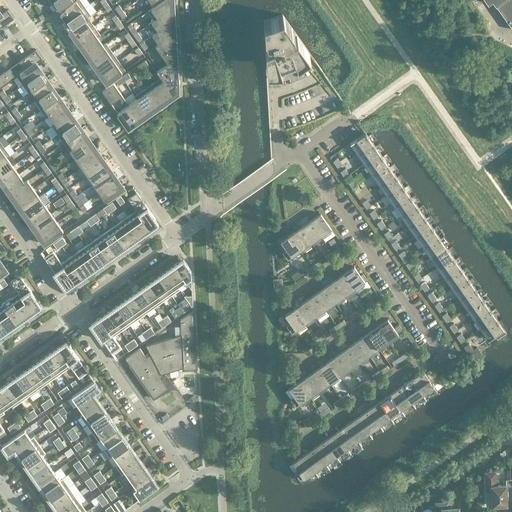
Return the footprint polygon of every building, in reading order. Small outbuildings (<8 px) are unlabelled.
[(70,0),(54,0),(56,1),(54,2),(59,9),(70,0)] [(85,6),(80,0),(77,0),(61,11),(65,18),(66,17),(68,19),(85,6)] [(173,4),(172,0),(163,0),(148,11),(154,20),(148,24),(149,24),(173,7),(171,8),(170,6),(173,4)] [(511,0),(485,0),(488,4),(492,0),(511,28),(511,0)] [(91,14),(85,6),(68,19),(69,21),(68,22),(72,27),(69,29),(69,30),(91,14)] [(173,17),(173,7),(149,24),(155,33),(152,34),(152,35),(174,20),(174,19),(172,20),(171,19),(173,17)] [(0,28),(14,18),(8,9),(1,14),(0,15),(0,28)] [(91,15),(91,14),(69,30),(73,36),(75,35),(76,37),(75,38),(75,39),(94,25),(88,17),(91,15)] [(293,30),(282,15),(263,21),(264,36),(265,35),(268,46),(265,47),(266,68),(282,67),(280,62),(295,57),(297,62),(298,62),(297,60),(308,52),(309,54),(310,53),(297,35),(295,35),(293,30)] [(174,30),(174,20),(152,35),(158,43),(155,45),(155,46),(174,32),(173,33),(172,31),(174,30)] [(100,34),(94,25),(75,39),(80,45),(81,45),(83,47),(100,34)] [(175,42),(174,32),(155,46),(168,63),(157,71),(176,58),(175,45),(173,46),(172,44),(175,42)] [(100,35),(100,34),(83,47),(84,49),(83,50),(88,56),(106,43),(103,45),(97,37),(100,35)] [(112,52),(106,43),(88,56),(92,63),(94,62),(95,64),(112,52)] [(42,58),(36,49),(19,61),(23,68),(15,74),(10,67),(0,74),(0,87),(17,76),(17,75),(35,62),(36,63),(42,58)] [(119,61),(112,52),(95,64),(96,66),(95,67),(100,74),(119,61)] [(176,68),(176,58),(157,71),(161,77),(174,96),(178,93),(176,70),(175,71),(174,70),(176,68)] [(125,70),(119,61),(100,74),(102,73),(103,75),(102,76),(106,83),(125,70)] [(17,75),(17,76),(23,84),(40,72),(39,70),(40,69),(36,63),(35,62),(17,75)] [(42,74),(40,72),(23,84),(28,92),(47,79),(43,73),(42,74)] [(161,77),(152,83),(165,101),(167,99),(168,100),(174,96),(161,77)] [(52,85),(47,79),(28,92),(34,101),(52,88),(50,86),(52,85)] [(128,104),(113,83),(102,91),(111,104),(120,98),(126,106),(117,112),(128,128),(137,122),(136,121),(138,119),(139,121),(139,120),(128,105),(128,104)] [(165,101),(152,83),(144,89),(157,108),(164,103),(163,102),(165,101)] [(53,90),(52,88),(34,101),(40,109),(59,96),(55,89),(53,90)] [(157,108),(144,89),(135,96),(147,113),(149,112),(150,113),(157,108)] [(63,102),(59,96),(40,109),(46,117),(63,105),(62,103),(63,102)] [(147,113),(135,96),(134,96),(136,99),(128,104),(128,105),(139,120),(146,116),(145,114),(147,113)] [(65,107),(63,105),(46,117),(46,118),(49,115),(55,123),(52,125),(52,126),(71,112),(66,106),(65,107)] [(75,119),(71,112),(52,126),(58,134),(75,122),(74,120),(75,119)] [(77,124),(75,122),(58,134),(64,142),(82,129),(78,123),(77,124)] [(87,135),(82,129),(64,142),(70,151),(87,138),(86,136),(87,135)] [(373,143),(365,132),(350,143),(358,153),(373,143)] [(88,140),(87,138),(70,151),(75,159),(94,146),(90,139),(88,140)] [(380,153),(373,143),(358,153),(365,163),(380,153)] [(99,152),(94,146),(75,159),(81,167),(99,155),(97,153),(99,152)] [(0,162),(10,155),(4,147),(0,149),(0,162)] [(387,163),(380,153),(365,163),(372,174),(387,163)] [(10,155),(0,162),(0,174),(13,166),(7,158),(10,155)] [(100,157),(99,155),(81,167),(87,176),(106,162),(101,156),(100,157)] [(338,158),(333,161),(337,167),(342,164),(338,158)] [(110,169),(106,162),(87,176),(93,184),(110,172),(109,170),(110,169)] [(394,173),(387,163),(372,174),(379,184),(394,173)] [(19,174),(13,166),(0,174),(0,180),(3,185),(19,174)] [(345,168),(340,172),(345,178),(349,174),(345,168)] [(112,174),(110,172),(93,184),(99,192),(118,179),(113,173),(112,174)] [(402,184),(394,173),(379,184),(387,194),(402,184)] [(24,182),(19,174),(3,185),(7,191),(9,190),(10,192),(28,180),(27,180),(24,182)] [(118,179),(99,192),(105,201),(124,188),(119,181),(118,182),(117,180),(118,179)] [(352,179),(348,182),(352,188),(356,185),(352,179)] [(33,188),(28,180),(10,192),(12,194),(10,195),(15,202),(33,188)] [(409,194),(402,184),(387,194),(394,205),(409,194)] [(39,197),(33,188),(15,202),(19,208),(20,207),(22,209),(39,197)] [(359,189),(355,192),(359,198),(364,195),(359,189)] [(143,201),(137,192),(127,198),(136,210),(150,229),(159,223),(145,204),(144,204),(142,201),(143,201)] [(44,193),(39,197),(22,209),(23,211),(22,212),(26,218),(45,205),(50,202),(44,193)] [(416,204),(409,194),(394,205),(401,215),(416,204)] [(124,201),(120,195),(116,199),(120,205),(124,201)] [(367,199),(362,202),(366,209),(371,205),(367,199)] [(116,207),(112,201),(107,205),(112,210),(116,207)] [(423,215),(416,204),(401,215),(408,225),(423,215)] [(51,213),(45,205),(26,218),(31,225),(32,224),(34,226),(51,213)] [(112,210),(107,205),(103,208),(107,214),(112,210)] [(374,209),(369,213),(374,219),(378,216),(374,209)] [(136,210),(128,216),(141,235),(150,229),(136,210)] [(57,222),(51,213),(34,226),(35,228),(34,229),(38,235),(57,222)] [(99,219),(95,213),(91,216),(95,222),(99,219)] [(331,229),(320,213),(310,220),(321,236),(331,229)] [(431,225),(423,215),(408,225),(416,236),(431,225)] [(95,222),(91,216),(86,220),(90,225),(95,222)] [(141,235),(128,216),(119,222),(133,241),(141,235)] [(321,236),(310,220),(300,227),(311,243),(321,236)] [(381,220),(377,223),(381,229),(386,226),(381,220)] [(63,231),(57,222),(38,235),(40,234),(41,236),(40,237),(44,244),(63,231)] [(133,241),(119,222),(111,228),(125,247),(133,241)] [(83,231),(79,225),(74,228),(78,234),(83,231)] [(438,235),(431,225),(416,236),(423,246),(438,235)] [(311,243),(300,227),(291,234),(302,250),(311,243)] [(78,234),(74,228),(69,231),(74,237),(78,234)] [(125,247),(111,228),(103,233),(116,253),(125,247)] [(388,230),(384,233),(388,239),(393,236),(388,230)] [(116,253),(103,233),(94,239),(108,259),(116,253)] [(302,250),(291,234),(280,241),(286,249),(282,252),(288,259),(302,250)] [(445,246),(438,235),(423,246),(430,256),(445,246)] [(66,242),(62,237),(57,240),(62,246),(66,242)] [(108,259),(94,239),(86,245),(100,265),(108,259)] [(62,246),(57,240),(53,243),(57,249),(62,246)] [(396,240),(391,244),(395,250),(400,247),(396,240)] [(100,265),(86,245),(78,251),(91,270),(100,265)] [(339,246),(332,251),(335,255),(342,249),(339,246)] [(452,256),(445,246),(430,256),(437,266),(452,256)] [(53,251),(44,257),(50,266),(51,265),(53,268),(52,269),(66,288),(75,282),(61,263),(53,251)] [(91,270),(78,251),(69,257),(83,276),(91,270)] [(335,255),(332,251),(325,256),(327,260),(335,255)] [(403,251),(398,254),(403,260),(407,257),(403,251)] [(460,266),(452,256),(437,266),(445,277),(460,266)] [(83,276),(69,257),(61,263),(75,282),(83,276)] [(191,269),(183,258),(174,264),(186,281),(192,290),(191,269)] [(320,260),(312,265),(315,268),(322,263),(320,260)] [(410,261),(405,264),(410,270),(414,267),(410,261)] [(186,281),(174,264),(166,270),(180,290),(180,289),(178,286),(186,281)] [(315,268),(312,265),(305,270),(308,274),(315,268)] [(354,266),(344,273),(355,289),(367,280),(363,273),(360,275),(354,266)] [(467,276),(460,266),(445,277),(452,287),(467,276)] [(301,269),(291,276),(295,282),(305,274),(301,269)] [(180,290),(166,270),(158,276),(171,295),(180,290)] [(417,271),(413,275),(417,281),(422,277),(417,271)] [(355,289),(344,273),(334,280),(345,295),(355,289)] [(26,283),(19,274),(10,281),(19,293),(21,296),(21,295),(33,312),(41,306),(28,286),(27,287),(25,284),(26,283)] [(171,295),(158,276),(149,282),(163,301),(171,295)] [(474,287),(467,276),(452,287),(459,297),(474,287)] [(9,283),(5,277),(0,281),(4,287),(9,283)] [(345,295),(334,280),(324,287),(335,302),(345,295)] [(163,301),(149,282),(141,288),(155,307),(163,301)] [(425,282),(420,285),(424,291),(429,288),(425,282)] [(335,302),(324,287),(314,294),(325,309),(335,302)] [(481,297),(474,287),(459,297),(466,308),(481,297)] [(155,307),(141,288),(133,294),(146,313),(155,307)] [(432,292),(427,295),(432,301),(436,298),(432,292)] [(21,296),(19,293),(11,298),(13,301),(24,318),(33,312),(21,295),(21,296)] [(146,313),(133,294),(124,300),(138,319),(146,313)] [(325,309),(314,294),(305,301),(315,316),(325,309)] [(193,305),(192,296),(185,296),(192,306),(193,305)] [(489,307),(481,297),(466,308),(474,318),(489,307)] [(366,304),(368,307),(375,302),(373,299),(366,304)] [(138,319),(124,300),(116,305),(130,325),(138,319)] [(24,318),(13,301),(5,307),(16,324),(24,318)] [(315,316),(305,301),(295,308),(306,323),(315,316)] [(439,302),(435,305),(439,312),(443,308),(439,302)] [(184,303),(179,306),(183,312),(188,309),(184,303)] [(2,304),(0,305),(0,318),(8,329),(16,324),(5,307),(2,304)] [(130,325),(116,305),(108,311),(121,331),(130,325)] [(183,312),(179,306),(175,310),(179,316),(183,312)] [(363,306),(356,311),(358,314),(365,309),(363,306)] [(496,318),(489,307),(474,318),(481,328),(496,318)] [(306,323),(295,308),(285,315),(290,322),(286,325),(292,333),(306,323)] [(195,344),(193,310),(180,320),(181,335),(146,345),(150,354),(149,355),(147,356),(146,357),(140,348),(125,358),(153,398),(168,388),(162,380),(164,379),(165,375),(164,373),(183,368),(183,370),(196,369),(196,361),(192,361),(192,357),(196,356),(195,348),(191,349),(191,344),(195,344)] [(121,331),(108,311),(99,317),(113,337),(113,336),(121,331)] [(358,314),(356,311),(348,316),(351,320),(358,314)] [(446,313),(442,316),(446,322),(451,319),(446,313)] [(167,315),(162,318),(167,324),(171,321),(167,315)] [(113,337),(99,317),(91,323),(104,343),(105,342),(107,345),(106,346),(113,355),(122,348),(113,336),(113,337)] [(167,324),(162,318),(158,321),(162,327),(167,324)] [(506,332),(496,318),(481,328),(488,338),(487,339),(488,339),(495,335),(497,338),(506,332)] [(388,319),(377,326),(388,341),(403,331),(399,324),(394,328),(388,319)] [(343,320),(336,325),(338,328),(346,323),(343,320)] [(454,323),(449,326),(453,332),(458,329),(454,323)] [(338,328),(336,325),(329,330),(331,333),(338,328)] [(388,341),(377,326),(368,333),(378,348),(388,341)] [(150,327),(146,330),(150,336),(155,333),(150,327)] [(150,336),(146,330),(141,333),(145,339),(150,336)] [(324,333),(316,339),(319,342),(326,337),(324,333)] [(378,348),(368,333),(358,340),(369,355),(378,348)] [(461,333),(456,336),(461,343),(465,339),(461,333)] [(134,338),(129,342),(133,348),(138,344),(134,338)] [(319,342),(316,339),(309,344),(312,347),(319,342)] [(369,355),(358,340),(348,346),(359,362),(369,355)] [(80,360),(66,341),(57,347),(69,363),(68,363),(71,366),(79,378),(88,372),(82,363),(81,363),(79,361),(80,360)] [(133,348),(129,342),(125,345),(129,351),(133,348)] [(468,343),(464,347),(468,353),(472,349),(468,343)] [(359,362),(348,346),(338,353),(349,369),(359,362)] [(69,363),(57,347),(49,353),(63,372),(71,366),(68,363),(69,363)] [(407,351),(399,357),(402,360),(409,355),(407,351)] [(63,372),(49,353),(41,358),(54,378),(63,372)] [(349,369),(338,353),(328,360),(339,376),(349,369)] [(402,360),(399,357),(392,362),(394,365),(402,360)] [(54,378),(41,358),(32,364),(46,384),(54,378)] [(339,376),(328,360),(318,367),(329,383),(339,376)] [(46,384),(32,364),(24,370),(38,390),(46,384)] [(387,365),(379,371),(382,374),(389,369),(387,365)] [(329,383),(318,367),(309,374),(320,390),(329,383)] [(38,390),(24,370),(16,376),(29,396),(38,390)] [(437,390),(423,370),(412,378),(426,398),(423,393),(427,390),(430,393),(436,390),(437,390)] [(382,374),(379,371),(372,376),(375,379),(382,374)] [(320,390),(309,374),(299,381),(310,397),(320,390)] [(29,396),(16,376),(7,382),(21,401),(29,396)] [(426,398),(412,378),(401,385),(415,405),(412,400),(416,397),(419,401),(426,398)] [(367,379),(360,384),(362,388),(370,383),(367,379)] [(70,383),(75,389),(79,386),(75,380),(70,383)] [(95,381),(94,380),(71,396),(77,405),(94,394),(101,390),(97,384),(96,385),(94,382),(95,381)] [(310,397),(299,381),(289,388),(294,396),(290,399),(296,406),(310,397)] [(21,401),(7,382),(0,387),(0,389),(13,407),(21,401)] [(362,388),(360,384),(353,390),(355,393),(362,388)] [(415,405),(401,385),(390,393),(404,413),(405,413),(401,408),(406,405),(408,408),(415,405)] [(67,386),(62,389),(66,395),(71,391),(67,386)] [(13,407),(0,389),(0,407),(4,413),(5,413),(2,410),(10,404),(12,408),(13,407)] [(66,395),(62,389),(57,392),(62,398),(66,395)] [(348,393),(340,398),(343,402),(350,396),(348,393)] [(404,413),(390,393),(380,401),(394,421),(394,420),(390,415),(395,412),(397,416),(404,413)] [(94,394),(77,405),(83,413),(80,415),(80,416),(100,402),(94,394)] [(50,397),(45,401),(49,406),(54,403),(50,397)] [(343,402),(340,398),(333,403),(335,407),(343,402)] [(49,406),(45,401),(41,404),(45,410),(49,406)] [(394,421),(380,401),(369,408),(383,428),(380,423),(384,420),(387,423),(393,421),(394,421)] [(106,410),(100,402),(80,416),(86,424),(106,410)] [(328,407),(321,412),(323,415),(330,410),(328,407)] [(383,428),(369,408),(358,416),(372,436),(369,431),(373,428),(376,431),(383,428)] [(33,409),(29,412),(33,418),(37,415),(33,409)] [(111,419),(106,410),(86,424),(92,432),(111,419)] [(33,418),(29,412),(24,415),(28,421),(33,418)] [(58,412),(52,416),(56,421),(61,417),(58,412)] [(323,415),(321,412),(313,417),(316,421),(323,415)] [(372,436),(358,416),(347,423),(361,443),(362,443),(358,438),(362,435),(365,439),(372,436)] [(65,421),(61,417),(56,421),(59,425),(65,421)] [(52,423),(49,418),(43,422),(47,427),(52,423)] [(117,427),(111,419),(92,432),(98,441),(117,427)] [(17,421),(12,424),(16,430),(21,427),(17,421)] [(56,428),(52,423),(47,427),(50,432),(56,428)] [(361,443),(347,423),(336,431),(350,451),(351,451),(347,446),(352,443),(354,446),(361,443)] [(16,430),(12,424),(7,427),(12,433),(16,430)] [(72,427),(67,431),(70,436),(76,431),(72,427)] [(123,435),(117,427),(98,441),(101,439),(107,447),(103,449),(104,449),(123,435)] [(30,438),(24,430),(2,446),(2,447),(3,446),(5,449),(4,450),(8,455),(15,450),(14,450),(34,436),(33,436),(30,438)] [(79,436),(76,431),(70,436),(73,440),(79,436)] [(350,451),(336,431),(326,439),(340,459),(340,458),(337,453),(341,450),(343,454),(350,451)] [(129,444),(123,435),(104,449),(110,457),(129,444)] [(40,444),(34,436),(14,450),(15,450),(20,458),(40,444)] [(62,441),(59,437),(53,441),(56,445),(62,441)] [(340,459),(326,439),(315,446),(329,466),(326,461),(330,458),(333,461),(339,459),(340,459)] [(65,446),(62,441),(56,445),(59,450),(65,446)] [(79,442),(76,444),(73,446),(77,450),(82,446),(79,442)] [(45,453),(40,444),(20,458),(26,466),(45,453)] [(135,452),(129,444),(110,457),(110,458),(113,456),(118,463),(115,465),(115,466),(135,452)] [(329,466),(315,446),(304,454),(318,474),(315,469),(319,466),(322,469),(329,466)] [(70,448),(68,450),(64,452),(68,457),(73,453),(70,448)] [(141,460),(135,452),(115,466),(121,474),(141,460)] [(46,453),(45,453),(26,466),(32,475),(48,463),(43,455),(46,453)] [(88,454),(82,458),(85,462),(91,458),(88,454)] [(318,474),(304,454),(293,462),(298,469),(294,472),(300,479),(309,473),(311,477),(318,474)] [(94,463),(91,458),(85,462),(88,467),(94,463)] [(82,465),(79,460),(73,464),(76,469),(82,465)] [(147,469),(141,460),(121,474),(122,474),(125,472),(130,480),(147,469)] [(54,472),(48,463),(32,475),(38,483),(54,472)] [(85,469),(82,465),(76,469),(79,473),(85,469)] [(152,477),(147,469),(130,480),(136,488),(136,489),(152,477)] [(99,470),(93,474),(97,479),(103,475),(99,470)] [(60,480),(54,472),(38,483),(44,491),(63,478),(63,477),(60,480)] [(106,479),(103,475),(97,479),(100,484),(106,479)] [(496,485),(495,476),(485,477),(486,491),(491,490),(492,506),(507,505),(506,485),(496,485)] [(94,481),(90,477),(84,481),(88,485),(94,481)] [(159,486),(152,477),(136,489),(136,488),(133,490),(139,500),(149,493),(148,492),(151,490),(152,491),(159,486)] [(69,486),(63,478),(44,491),(50,500),(69,486)] [(97,486),(94,481),(88,485),(91,490),(97,486)] [(75,494),(69,486),(50,500),(55,508),(75,494)] [(111,486),(105,491),(108,495),(114,491),(111,486)] [(117,495),(114,491),(108,495),(111,500),(117,495)] [(105,497),(102,493),(96,497),(99,501),(105,497)] [(67,511),(81,503),(75,494),(55,508),(58,511),(67,511)] [(108,502),(105,497),(99,501),(102,506),(108,502)] [(119,499),(113,503),(119,511),(121,511),(126,509),(119,499)] [(85,511),(87,511),(81,503),(67,511),(85,511)]
